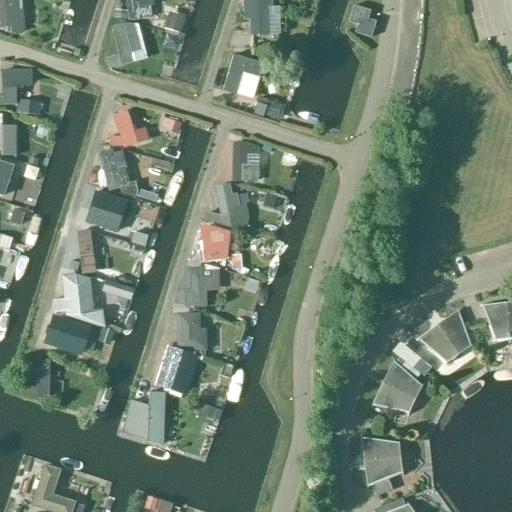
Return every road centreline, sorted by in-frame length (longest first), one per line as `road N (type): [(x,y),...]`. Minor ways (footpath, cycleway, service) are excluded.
road 1 (residential): [(355,160),(0,47)]
road 2 (residential): [(278,511),(297,446),(306,315),(355,160)]
road 3 (residential): [(346,511),(338,473),(341,413),(368,358),(419,308),(511,274)]
road 4 (residential): [(355,160),(380,81),(388,0)]
